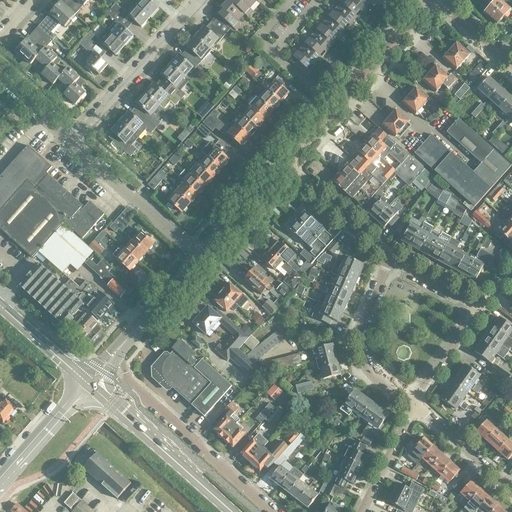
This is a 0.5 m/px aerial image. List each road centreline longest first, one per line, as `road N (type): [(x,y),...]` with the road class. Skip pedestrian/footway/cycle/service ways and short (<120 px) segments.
road 1 (residential): [(275,511),(128,379),(117,350)]
road 2 (residential): [(282,160),(430,0)]
road 3 (residential): [(71,141),(199,0)]
road 4 (residential): [(414,405),(373,377),(359,349),(389,262)]
road 5 (tertiary): [(192,255),(71,141)]
road 6 (secondary): [(232,511),(108,401)]
road 7 (residential): [(389,262),(282,160)]
road 8 (residential): [(192,255),(207,249),(282,160)]
road 9 (tertiary): [(0,483),(88,385)]
road 10 (residential): [(511,490),(414,405)]
road 11 (tertiary): [(117,350),(190,270),(192,255)]
road 12 (residential): [(359,511),(414,405)]
